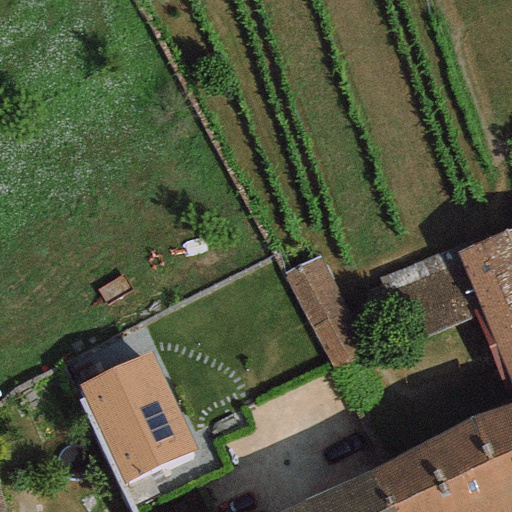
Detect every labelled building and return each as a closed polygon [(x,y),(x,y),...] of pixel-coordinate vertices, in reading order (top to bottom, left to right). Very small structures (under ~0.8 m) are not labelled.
[(511,232),(458,252),(511,385),(511,232)] [(321,258),(289,272),(331,366),(362,352),(321,258)] [(77,386),(124,484),(194,451),(148,353),(77,386)] [(511,511),(511,406),(471,417),(373,469),(392,511),(511,511)] [(392,511),(373,469),(284,511),(392,511)]
